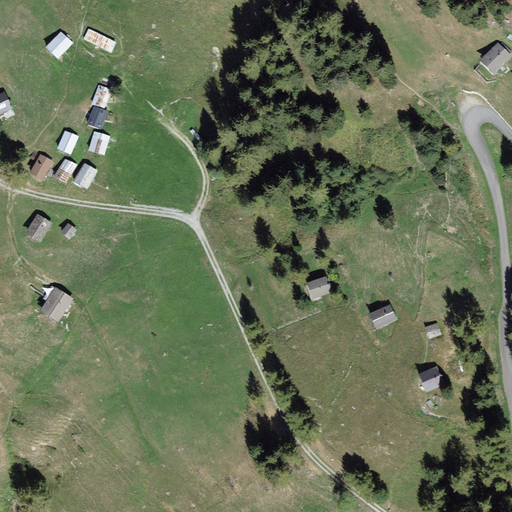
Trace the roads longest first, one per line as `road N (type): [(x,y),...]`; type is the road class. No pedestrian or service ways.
road 1 (track): [(383,511),(312,453),(288,420),(194,221),(32,196),(0,182)]
road 2 (unclassified): [(511,403),(497,206),(470,127),(477,112),(487,113),(511,141)]
